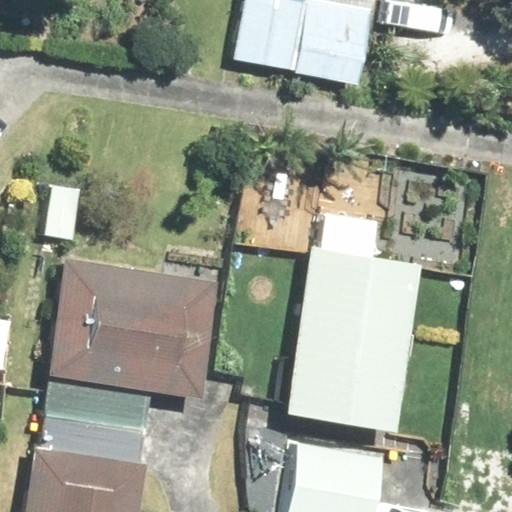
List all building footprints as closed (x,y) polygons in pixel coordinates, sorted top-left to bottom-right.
[(232,0),(222,61),(348,82),(360,8),(313,0),(232,0)] [(79,185),(39,181),(34,232),(74,236),(79,185)] [(309,248),(299,246),(271,411),(379,429),(407,264),(362,256),(368,219),(315,211),(309,248)] [(207,278),(54,254),(35,372),(41,373),(29,446),(23,445),(12,511),(128,511),(136,463),(127,462),(138,390),(188,398),(207,278)] [(277,511),(363,511),(373,456),(289,441),(277,511)]
